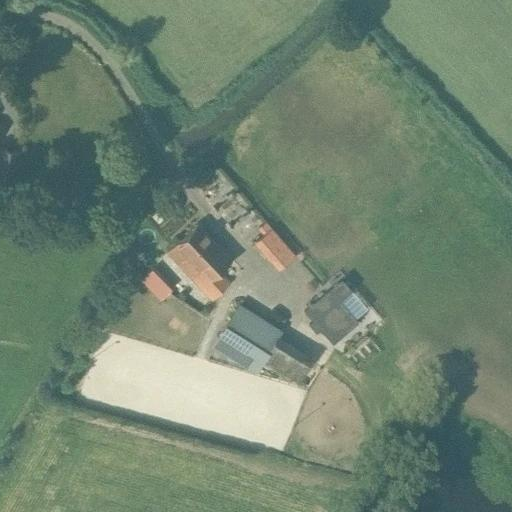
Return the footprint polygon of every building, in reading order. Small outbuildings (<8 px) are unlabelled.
[(20,150),(0,145),(0,184),(12,187),(20,150)] [(296,256),(266,221),(257,228),(262,234),(254,241),(279,271),(296,256)] [(231,259),(197,223),(167,251),(212,299),(229,283),(218,272),(231,259)] [(342,278),(305,309),(333,342),(358,321),(339,300),(352,290),(342,278)] [(279,331),(238,305),(221,332),(223,334),(216,345),(255,370),(259,363),(271,371),(272,368),(296,383),(313,355),(277,334),(279,331)]
